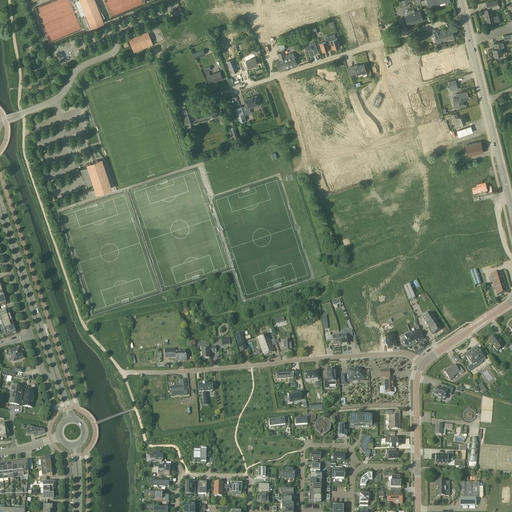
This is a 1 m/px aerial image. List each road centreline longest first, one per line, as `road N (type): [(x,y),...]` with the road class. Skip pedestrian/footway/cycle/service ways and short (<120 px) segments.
road 1 (unclassified): [(122,372),(403,352),(424,362)]
road 2 (unclassified): [(222,93),(464,16)]
road 3 (tertiary): [(72,419),(0,197)]
road 4 (tertiary): [(511,212),(464,16)]
road 5 (tertiary): [(0,215),(54,379)]
road 6 (unclassified): [(4,119),(55,101),(75,71),(112,53),(112,32)]
road 7 (residential): [(177,511),(185,474),(246,477),(249,511)]
